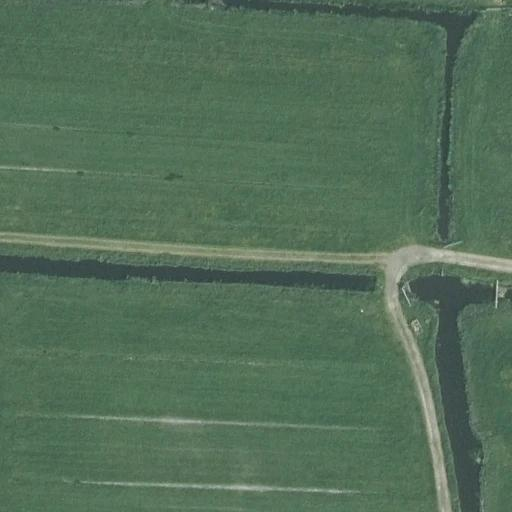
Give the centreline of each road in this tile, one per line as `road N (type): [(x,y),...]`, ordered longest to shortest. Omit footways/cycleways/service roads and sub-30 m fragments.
road 1 (track): [(0,237),(397,260)]
road 2 (track): [(397,260),(389,300),(413,351),(446,511)]
